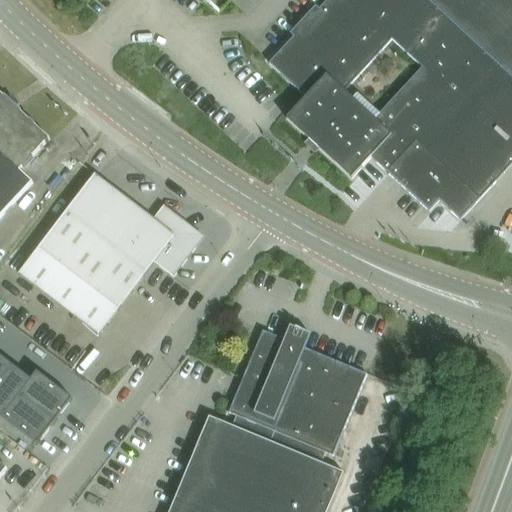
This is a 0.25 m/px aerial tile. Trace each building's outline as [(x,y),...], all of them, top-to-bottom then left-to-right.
[(459,223),(511,165),(511,0),(329,0),(319,12),(315,8),(289,36),(294,40),(269,66),(307,100),(287,121),(351,181),(371,160),(429,213),(438,203),(459,223)] [(0,220),(33,185),(20,173),(49,142),(50,141),(16,109),(20,106),(20,105),(17,107),(11,98),(7,101),(0,94),(0,220)] [(95,177),(39,251),(19,276),(99,337),(119,312),(155,265),(173,279),(195,250),(193,231),(164,209),(153,222),(95,177)] [(367,376),(263,333),(229,415),(236,418),(232,428),(209,419),(170,511),(328,511),(344,475),(321,465),(325,455),(333,458),(367,376)] [(0,357),(0,386),(14,368),(0,357)] [(14,368),(0,386),(0,416),(4,419),(21,397),(32,382),(14,368)] [(32,382),(21,397),(55,423),(73,401),(38,374),(32,382)] [(21,397),(4,419),(38,446),(55,423),(21,397)]
